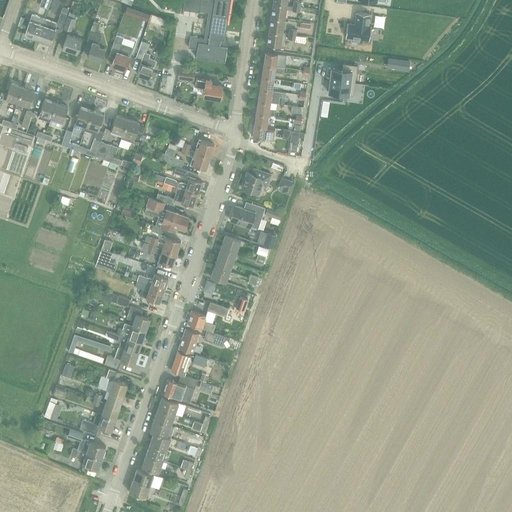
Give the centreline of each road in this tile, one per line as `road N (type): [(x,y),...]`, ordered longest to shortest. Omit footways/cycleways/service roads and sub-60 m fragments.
road 1 (residential): [(111,497),(232,129)]
road 2 (residential): [(232,129),(0,52)]
road 3 (residential): [(232,129),(253,0)]
